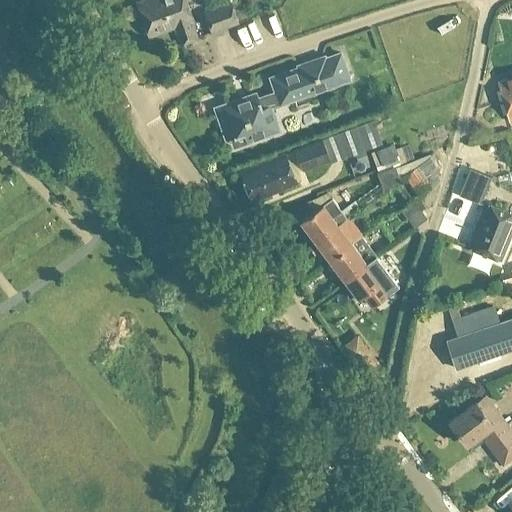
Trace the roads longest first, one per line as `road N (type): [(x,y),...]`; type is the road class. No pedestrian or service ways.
road 1 (unclassified): [(390,428),(389,397),(414,286),(457,149),(489,0)]
road 2 (tertiary): [(338,426),(312,343),(140,102)]
road 3 (unclassified): [(140,102),(443,0)]
road 4 (tertiary): [(140,102),(76,0)]
